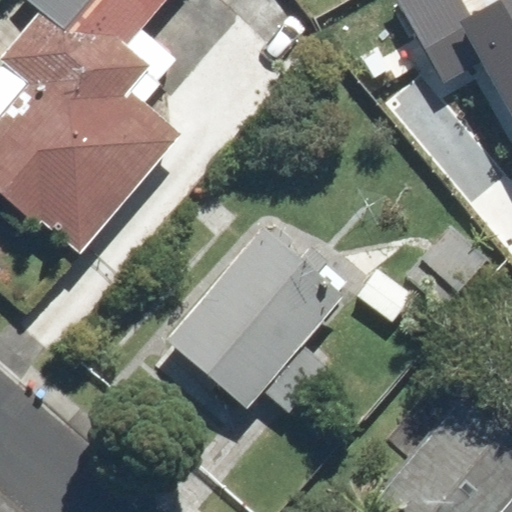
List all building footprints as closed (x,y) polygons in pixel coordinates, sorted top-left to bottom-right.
[(164,0),(23,0),(35,10),(0,50),(0,198),(73,261),(177,140),(141,109),(174,69),(134,35),(164,0)] [(479,66),(511,128),(511,0),(505,0),(469,20),(458,0),(401,0),(447,83),(479,66)] [(497,250),(453,212),(402,271),(446,309),(497,250)] [(348,290),(270,222),(163,345),(240,412),(258,392),(286,416),(326,370),(299,346),(348,290)] [(511,511),(511,426),(511,428),(418,351),(366,414),(411,451),(369,501),(381,511),(511,511)]
